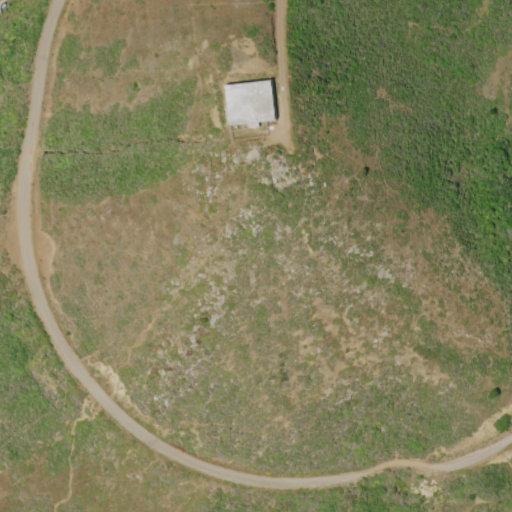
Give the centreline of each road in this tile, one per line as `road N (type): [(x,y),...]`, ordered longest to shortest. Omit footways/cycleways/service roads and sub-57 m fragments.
road 1 (track): [(62,0),(26,203),(35,281),(61,342),(136,432),(227,476),(270,485),(312,484),(387,463),(435,469),(511,435)]
road 2 (track): [(285,0),(291,131)]
